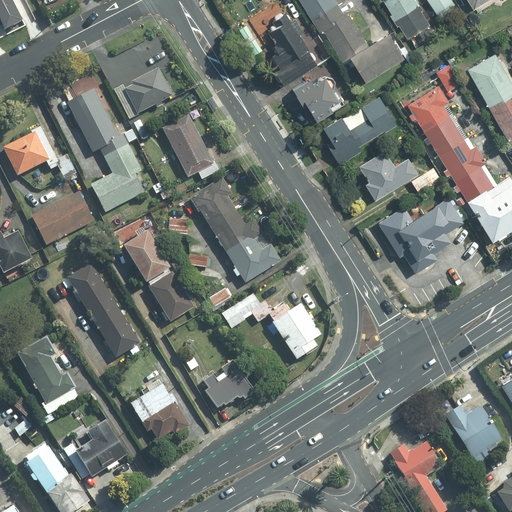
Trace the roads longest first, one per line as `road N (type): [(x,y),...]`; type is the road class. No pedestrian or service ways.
road 1 (primary): [(210,471),(252,421),(341,355),(350,296),(329,242)]
road 2 (secondary): [(329,242),(177,0)]
road 3 (residential): [(141,0),(0,73)]
road 4 (primary): [(511,308),(396,392)]
road 5 (primary): [(287,425),(405,350)]
road 6 (secondary): [(329,242),(360,273),(405,350)]
road 7 (primary): [(405,350),(485,299),(511,292)]
